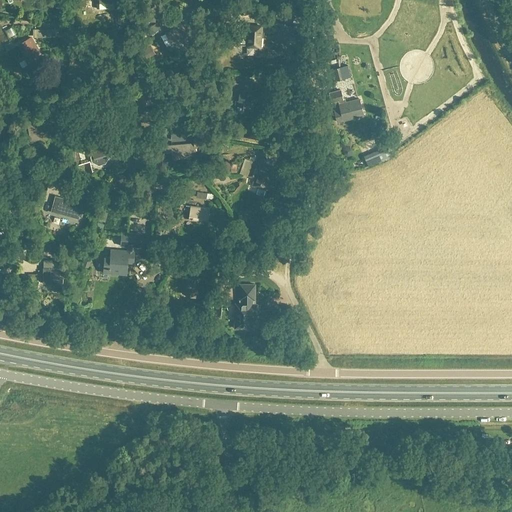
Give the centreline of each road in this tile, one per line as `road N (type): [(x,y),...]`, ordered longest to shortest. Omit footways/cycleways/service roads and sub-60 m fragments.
road 1 (primary): [(0,354),(240,388),(511,394)]
road 2 (unclassified): [(317,0),(311,58),(319,159),(287,280),(322,372)]
road 3 (unclassified): [(0,334),(117,355),(322,372)]
road 4 (unclassified): [(511,413),(217,404)]
road 5 (unclassified): [(217,404),(0,374)]
road 6 (unclassified): [(322,372),(511,374)]
